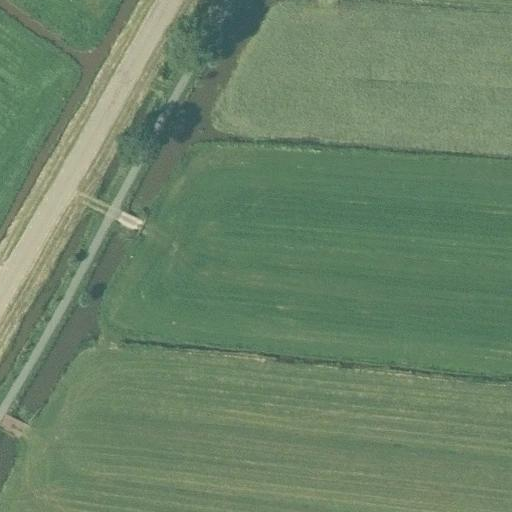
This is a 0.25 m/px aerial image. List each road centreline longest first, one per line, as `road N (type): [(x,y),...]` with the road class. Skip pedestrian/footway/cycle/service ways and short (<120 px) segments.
road 1 (unclassified): [(0,413),(228,0)]
road 2 (tertiary): [(0,301),(172,0)]
